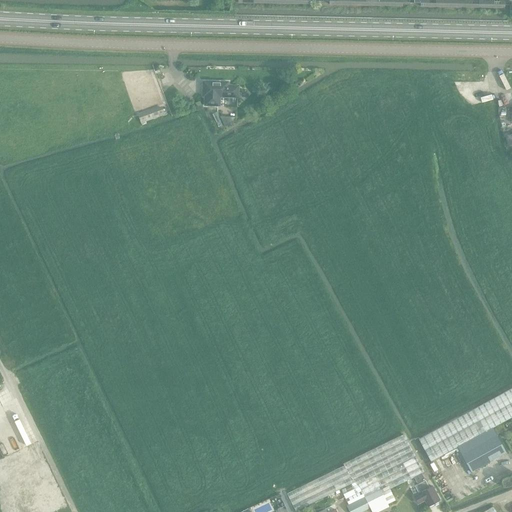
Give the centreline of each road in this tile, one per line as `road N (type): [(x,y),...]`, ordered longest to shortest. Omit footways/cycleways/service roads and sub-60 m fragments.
road 1 (unclassified): [(511,53),(0,37)]
road 2 (primary): [(0,18),(511,32)]
